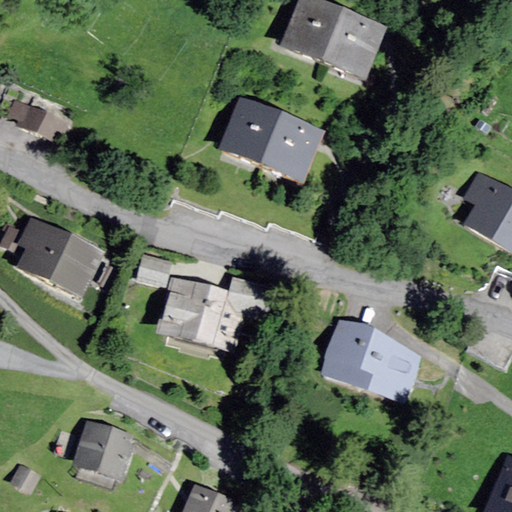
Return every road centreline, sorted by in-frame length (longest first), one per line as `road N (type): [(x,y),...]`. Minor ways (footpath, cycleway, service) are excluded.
road 1 (unclassified): [(511,324),(103,205),(0,156)]
road 2 (residential): [(0,299),(73,368),(342,511)]
